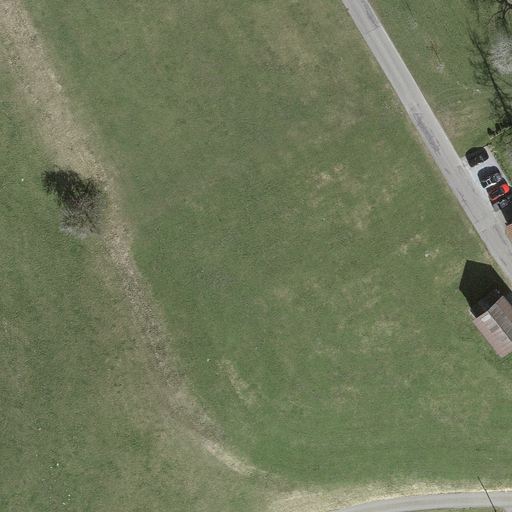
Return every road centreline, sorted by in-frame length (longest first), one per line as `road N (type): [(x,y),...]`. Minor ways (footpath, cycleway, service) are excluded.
road 1 (unclassified): [(511,267),(352,0)]
road 2 (track): [(511,497),(364,511)]
